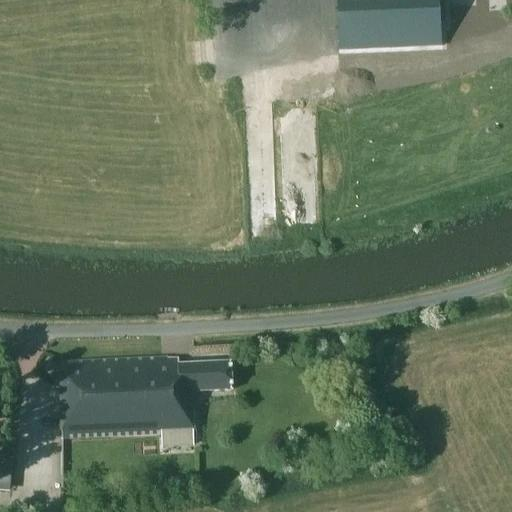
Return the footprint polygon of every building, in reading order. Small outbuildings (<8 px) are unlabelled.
[(336,0),(339,51),(442,47),(440,0),(336,0)] [(249,64),(274,63),(272,34),(248,35),(249,64)] [(317,179),(317,161),(292,162),(293,180),(317,179)] [(282,186),(282,162),(260,162),(261,187),(282,186)] [(162,433),(193,431),(195,431),(194,394),(234,392),(232,362),(179,365),(178,359),(167,359),(167,357),(61,362),(61,372),(60,372),(61,433),(63,433),(63,440),(160,437),(160,433),(162,433)] [(0,488),(17,491),(24,444),(0,440),(0,488)]
